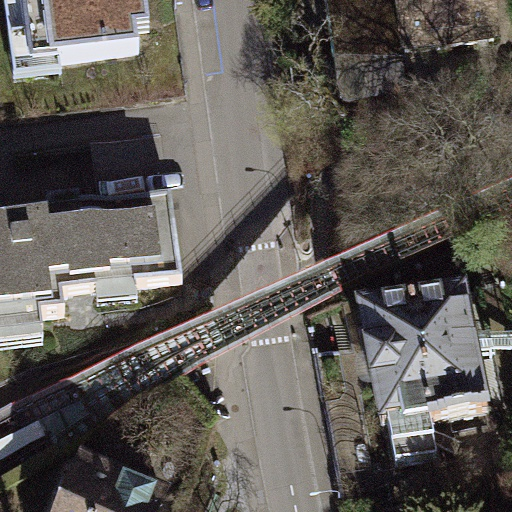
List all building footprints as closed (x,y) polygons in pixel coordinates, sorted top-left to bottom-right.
[(22,0),(31,65),(136,53),(129,0),(22,0)] [(405,56),(397,0),(326,0),(340,99),(409,89),(405,56)] [(397,0),(405,56),(493,43),(486,0),(397,0)] [(182,286),(172,201),(0,220),(0,336),(42,332),(40,319),(62,317),(60,299),(182,286)] [(487,416),(464,294),(362,313),(391,470),(438,461),(435,446),(451,443),(448,423),(487,416)] [(71,466),(63,473),(47,511),(156,511),(162,497),(82,466),(71,466)]
